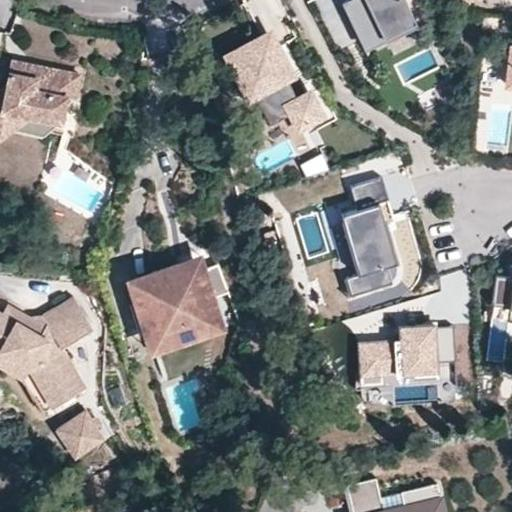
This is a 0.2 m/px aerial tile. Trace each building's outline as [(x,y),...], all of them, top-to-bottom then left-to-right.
[(344,0),(361,36),(414,12),(408,0),(344,0)] [(414,12),(361,36),(365,43),(417,18),(414,12)] [(299,129),(320,117),(305,89),(293,96),(285,82),(293,78),(267,29),(224,51),(249,98),(254,96),(270,126),(291,115),(299,129)] [(10,57),(7,69),(27,71),(29,60),(10,57)] [(27,71),(7,69),(5,78),(0,81),(0,131),(8,127),(37,135),(49,128),(66,132),(68,126),(73,126),(79,96),(73,95),(78,71),(29,60),(27,71)] [(299,157),(308,176),(330,164),(321,146),(299,157)] [(383,168),(346,178),(353,200),(339,204),(346,226),(339,228),(350,265),(343,267),(349,287),(388,276),(384,260),(398,256),(392,237),(381,240),(377,229),(392,225),(384,197),(391,195),(383,168)] [(206,263),(201,248),(124,274),(125,278),(151,270),(151,267),(176,259),(176,261),(184,259),(185,259),(186,259),(189,259),(190,259),(193,260),(194,260),(196,262),(197,263),(198,266),(206,263)] [(220,259),(206,263),(198,266),(197,263),(196,262),(194,260),(193,260),(190,259),(189,259),(186,259),(185,259),(184,259),(176,261),(176,259),(151,267),(151,270),(125,278),(142,327),(159,321),(161,328),(196,317),(193,309),(219,301),(215,290),(229,286),(220,259)] [(511,265),(510,265),(509,276),(496,274),(492,304),(493,304),(511,306),(511,265)] [(94,326),(75,293),(44,310),(30,312),(7,301),(2,308),(0,307),(0,347),(30,364),(51,402),(86,383),(64,344),(94,326)] [(150,350),(227,324),(219,301),(193,309),(196,317),(161,328),(159,321),(142,327),(150,350)] [(511,320),(511,306),(493,304),(492,318),(511,320)] [(432,313),(401,314),(401,327),(353,328),(353,380),(385,379),(385,364),(435,364),(435,352),(451,352),(450,322),(432,322),(432,313)] [(103,430),(86,402),(56,420),(73,448),(103,430)] [(352,511),(446,511),(440,484),(403,492),(406,504),(383,509),(380,497),(377,480),(347,486),(352,511)] [(406,504),(403,492),(380,497),(383,509),(406,504)]
